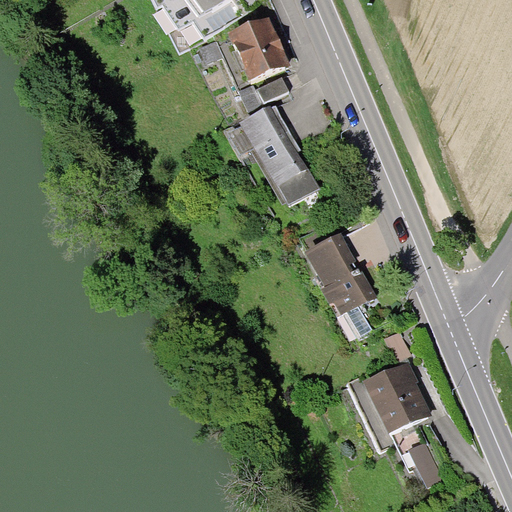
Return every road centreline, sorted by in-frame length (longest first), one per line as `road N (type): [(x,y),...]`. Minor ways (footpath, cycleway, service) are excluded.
road 1 (secondary): [(449,322),(312,0)]
road 2 (secondary): [(511,483),(449,322)]
